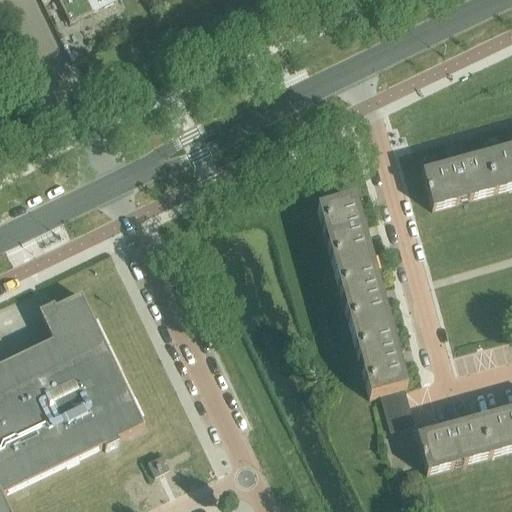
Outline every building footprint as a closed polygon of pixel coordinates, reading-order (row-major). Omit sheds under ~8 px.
[(70,28),(94,16),(122,3),(120,0),(58,0),(59,0),(57,1),(70,28)] [(151,4),(145,6),(150,16),(160,11),(157,5),(151,4)] [(511,153),(484,161),(495,199),(511,193),(511,153)] [(495,199),(484,161),(421,178),(431,216),(495,199)] [(316,215),(333,278),(371,268),(354,204),(316,215)] [(371,268),(333,278),(351,341),(389,330),(371,268)] [(0,511),(5,511),(1,502),(102,453),(104,456),(119,449),(118,445),(144,433),(81,301),(55,313),(53,310),(38,317),(52,346),(0,371),(0,511)] [(389,330),(351,341),(368,405),(379,402),(403,395),(406,394),(389,330)] [(403,395),(379,402),(383,414),(406,408),(403,395)] [(406,408),(383,414),(386,426),(410,419),(406,408)] [(511,415),(479,425),(489,463),(511,456),(511,415)] [(410,419),(386,426),(389,438),(413,431),(410,419)] [(489,463),(479,425),(415,442),(426,480),(489,463)] [(169,477),(162,462),(146,469),(154,484),(169,477)]
